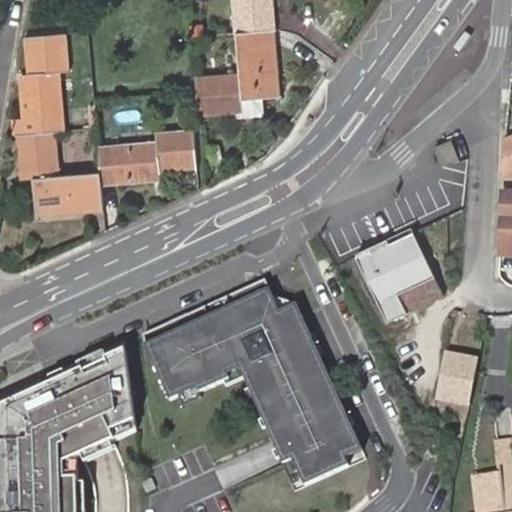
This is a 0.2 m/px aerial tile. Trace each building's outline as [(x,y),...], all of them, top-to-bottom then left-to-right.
[(224,0),(228,44),(274,41),(270,0),(224,0)] [(261,121),(260,103),(280,101),(274,41),(228,44),(231,83),(193,86),(196,123),(235,120),(235,123),(261,121)] [(52,143),(60,142),(55,89),(65,88),(61,43),(23,46),(27,91),(16,92),(21,145),(52,143)] [(511,134),(503,138),(502,174),(511,169),(511,134)] [(155,153),(96,158),(97,177),(99,197),(157,192),(157,180),(195,178),(192,140),(154,143),(155,153)] [(34,227),(101,222),(99,197),(97,177),(56,180),(52,143),(21,145),(14,146),(18,183),(30,182),(34,227)] [(455,158),(451,147),(440,151),(444,163),(455,158)] [(511,189),(502,189),(500,240),(497,258),(511,258),(511,189)] [(415,231),(390,242),(393,248),(374,257),(371,251),(369,247),(356,253),(387,322),(406,313),(444,297),(435,277),(415,231)] [(393,248),(390,242),(371,251),(374,257),(393,248)] [(145,346),(269,290),(265,280),(143,335),(145,346)] [(362,451),(297,305),(280,313),(273,297),(269,290),(145,346),(169,401),(197,389),(199,393),(229,380),(227,375),(240,370),(283,465),(292,461),(304,487),(348,467),(345,459),(362,451)] [(280,313),(297,305),(273,297),(280,313)] [(0,399),(0,408),(123,353),(122,345),(0,399)] [(0,408),(0,511),(77,511),(76,477),(63,477),(63,465),(75,460),(96,450),(134,433),(123,353),(0,408)] [(500,475),(501,487),(511,485),(511,436),(496,439),(500,475)] [(76,477),(75,460),(63,465),(63,477),(76,477)] [(511,511),(511,485),(501,487),(500,475),(474,477),(477,511),(511,511)]
